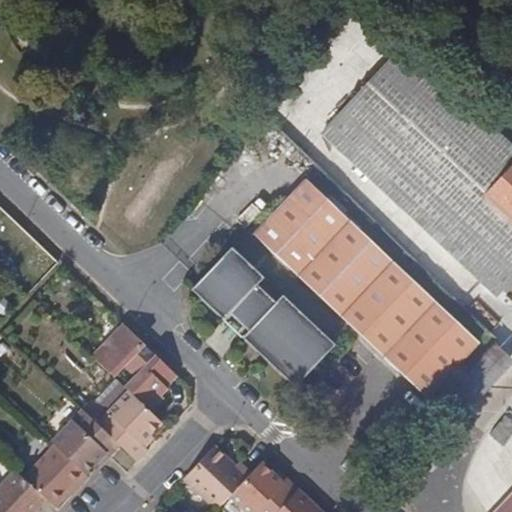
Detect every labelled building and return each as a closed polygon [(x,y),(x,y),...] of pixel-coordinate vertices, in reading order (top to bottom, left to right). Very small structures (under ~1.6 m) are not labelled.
[(500,300),(511,287),(511,146),(445,80),(437,74),(355,157),(500,300)] [(429,399),(481,344),(308,180),(256,234),(429,399)] [(298,388),(338,345),(285,295),(278,303),(261,285),(267,279),(233,247),(193,289),(226,320),(233,312),(250,329),(243,336),(298,388)] [(169,388),(180,375),(125,323),(95,357),(115,376),(123,384),(144,404),(163,384),(169,388)] [(511,361),(500,349),(498,347),(465,382),(483,400),(511,369),(511,361)] [(456,428),(483,400),(465,382),(437,411),(456,428)] [(144,404),(123,384),(104,404),(115,415),(104,428),(122,445),(141,463),(152,451),(148,448),(144,444),(153,434),(165,423),(154,413),(144,404)] [(163,394),(169,388),(163,384),(144,404),(154,413),(167,397),(163,394)] [(112,457),(122,445),(104,428),(84,409),(54,442),(56,444),(88,474),(99,463),(108,454),(112,457)] [(157,437),(153,434),(144,444),(148,448),(157,437)] [(88,474),(56,444),(25,478),(50,501),(57,508),(70,494),(77,487),(80,491),(92,478),(88,474)] [(187,480),(220,511),(230,501),(254,475),(241,463),(237,467),(222,453),(212,454),(187,480)] [(108,454),(99,463),(103,467),(112,457),(108,454)] [(254,475),(230,501),(241,511),(280,511),(301,490),(288,478),(284,483),(274,474),(264,464),(254,475)] [(14,467),(0,482),(0,511),(39,511),(50,501),(25,478),(14,467)] [(288,478),(279,469),(274,474),(284,483),(288,478)] [(77,487),(70,494),(74,498),(80,491),(77,487)] [(325,511),(301,490),(280,511),(325,511)] [(511,511),(511,494),(494,511),(511,511)]
